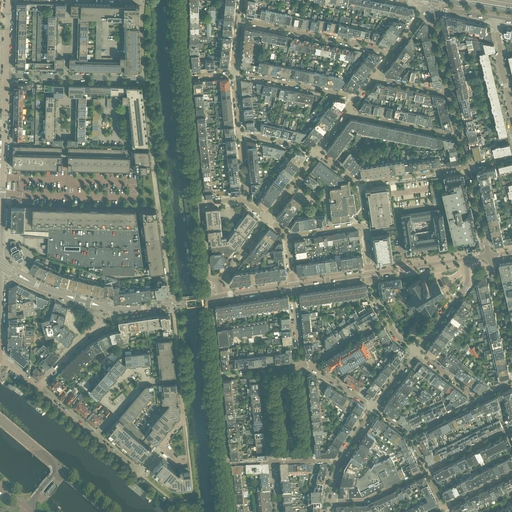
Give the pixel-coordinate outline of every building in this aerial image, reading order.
[(361,8),(364,9),(366,0),(359,0),(358,8),(357,13),(360,13),(361,8)] [(368,15),(369,15),(369,12),(366,12),(367,9),(370,10),(372,1),(368,0),(366,0),(364,9),(363,14),(368,15)] [(371,16),(374,16),(377,2),(372,1),(370,10),(369,12),(369,15),(371,16)] [(380,18),(382,13),(384,3),(377,2),(374,16),(380,18)] [(48,10),(48,15),(52,15),(52,10),(65,10),(66,4),(37,3),(37,10),(38,10),(42,10),(48,10)] [(125,18),(125,20),(139,20),(139,6),(71,4),(70,15),(78,15),(78,20),(88,20),(88,18),(125,18)] [(387,14),(394,15),(395,6),(392,5),(389,4),(387,14)] [(245,15),(259,18),(260,12),(261,9),(246,6),(245,15)] [(399,18),(398,21),(402,22),(405,23),(408,18),(413,12),(413,11),(412,9),(405,8),(401,7),(399,16),(399,18)] [(283,23),(288,24),(292,9),(288,9),(287,14),(285,14),(283,23)] [(189,37),(189,42),(198,41),(211,41),(211,39),(211,35),(211,31),(212,27),(212,22),(214,22),(215,22),(215,10),(207,10),(207,21),(207,32),(207,37),(202,37),(189,37)] [(440,18),(445,38),(450,37),(455,36),(454,31),(452,31),(449,32),(449,29),(448,29),(446,16),(443,15),(440,18)] [(387,23),(385,25),(397,33),(400,29),(391,23),(386,19),(384,21),(387,23)] [(471,22),(470,21),(469,21),(468,21),(466,21),(465,20),(463,20),(463,29),(464,30),(464,31),(469,32),(471,22)] [(392,21),(391,23),(400,29),(405,23),(402,22),(398,21),(396,21),(395,21),(392,21)] [(387,29),(385,31),(394,38),(397,33),(385,25),(384,27),(387,29)] [(384,33),(382,35),(391,42),(394,38),(385,31),(381,28),(380,30),(384,33)] [(417,30),(412,36),(412,37),(415,37),(415,36),(429,33),(428,31),(427,28),(417,30)] [(510,40),(510,38),(511,29),(510,28),(508,28),(507,28),(506,28),(503,31),(504,36),(505,36),(506,36),(507,37),(507,39),(510,40)] [(263,51),(265,52),(268,53),(269,51),(269,50),(266,50),(268,41),(270,42),(272,33),(267,32),(265,45),(264,47),(263,51)] [(376,37),(374,41),(373,42),(388,45),(391,42),(382,35),(379,39),(376,37)] [(446,43),(456,41),(459,41),(459,40),(466,39),(466,38),(465,36),(464,37),(457,38),(456,35),(455,36),(450,37),(445,38),(446,43)] [(286,36),(283,49),(283,51),(286,51),(286,48),(287,45),(289,46),(291,39),(291,37),(286,36)] [(411,52),(413,54),(414,52),(411,51),(412,50),(415,49),(415,48),(415,47),(414,44),(413,38),(412,37),(412,36),(410,38),(404,47),(411,53),(411,52)] [(415,47),(431,43),(430,41),(430,38),(421,40),(421,42),(414,44),(415,47)] [(471,40),(466,40),(467,44),(467,45),(467,44),(468,47),(470,56),(471,55),(471,58),(473,58),(472,55),(475,54),(475,55),(480,53),(488,52),(495,50),(494,44),(484,43),(478,41),(473,40),(471,40)] [(456,41),(446,43),(448,49),(463,46),(463,45),(462,43),(460,43),(457,44),(456,41)] [(463,46),(448,49),(449,54),(449,55),(459,52),(458,49),(461,49),(468,47),(467,44),(467,45),(467,44),(463,45),(463,46)] [(401,51),(411,58),(411,59),(414,56),(415,55),(413,54),(411,52),(411,53),(404,47),(401,51)] [(342,63),(342,65),(342,66),(345,66),(346,62),(348,62),(348,61),(349,59),(350,51),(347,50),(348,49),(345,48),(342,63)] [(420,56),(433,53),(433,51),(432,48),(423,50),(424,52),(419,53),(419,55),(416,56),(417,57),(420,56)] [(349,59),(348,61),(349,62),(350,61),(351,59),(352,59),(353,59),(359,51),(353,50),(353,51),(350,51),(349,59)] [(262,72),(264,58),(265,52),(263,51),(263,52),(264,52),(263,55),(262,55),(261,61),(259,61),(258,65),(257,71),(262,72)] [(359,51),(353,59),(355,61),(357,58),(358,57),(360,58),(363,54),(361,53),(362,52),(360,51),(359,51)] [(398,55),(408,63),(411,58),(401,51),(398,55)] [(449,56),(450,60),(464,57),(465,57),(465,54),(463,54),(462,52),(459,52),(449,55),(449,56)] [(488,52),(480,53),(481,57),(480,57),(481,62),(482,61),(484,70),(491,68),(488,52)] [(270,73),(273,59),(275,54),(273,53),(271,53),(270,59),(271,59),(270,63),(268,62),(266,73),(270,73)] [(366,54),(365,55),(375,63),(379,57),(379,55),(368,53),(367,54),(366,54)] [(365,58),(363,60),(372,67),(375,63),(365,55),(363,54),(362,56),(365,58)] [(408,69),(410,66),(411,65),(410,64),(408,63),(398,55),(395,59),(405,67),(408,69)] [(140,56),(126,56),(127,56),(126,63),(125,63),(125,56),(116,56),(116,61),(120,61),(120,63),(114,63),(75,62),(75,58),(69,58),(69,69),(114,71),(140,71),(140,56)] [(279,75),(284,76),(286,66),(284,66),(286,59),(287,59),(288,57),(283,56),(282,61),(279,75)] [(359,60),(357,62),(369,71),(372,67),(363,60),(360,58),(358,57),(357,58),(359,60)] [(465,59),(464,57),(450,60),(452,65),(462,63),(461,60),(465,59)] [(289,77),(293,78),(295,68),(293,67),(295,61),(296,61),(297,59),(293,58),(292,60),(292,63),(289,77)] [(422,66),(436,63),(435,61),(434,58),(426,60),(426,62),(421,63),(422,64),(419,65),(419,67),(422,66)] [(403,68),(405,67),(395,59),(392,63),(401,71),(403,68)] [(357,62),(354,66),(366,75),(369,71),(357,62)] [(303,80),(307,81),(310,67),(311,63),(308,63),(307,70),(305,70),(303,80)] [(398,75),(401,71),(392,63),(389,67),(398,74),(397,74),(398,75)] [(312,82),(317,83),(320,66),(318,66),(318,69),(317,69),(316,72),(314,72),(312,82)] [(353,69),(352,71),(362,79),(366,75),(354,66),(353,66),(352,68),(353,69)] [(402,78),(408,80),(411,67),(410,66),(408,69),(408,70),(402,78)] [(335,87),(339,88),(341,84),(344,80),(340,77),(341,75),(342,74),(343,71),(345,68),(341,68),(339,67),(338,71),(335,87)] [(397,77),(398,75),(397,74),(398,74),(389,67),(384,73),(385,75),(397,77)] [(422,77),(438,73),(437,71),(437,68),(428,70),(429,72),(424,73),(423,71),(421,72),(422,77)] [(454,76),(464,74),(467,73),(466,68),(453,71),(454,76)] [(491,68),(484,70),(485,73),(484,73),(485,78),(486,78),(488,87),(495,85),(491,68)] [(419,82),(423,83),(423,82),(439,78),(438,75),(439,75),(438,75),(439,75),(438,73),(422,77),(421,72),(420,69),(416,70),(417,71),(419,81),(419,82)] [(348,71),(347,74),(359,83),(362,79),(352,71),(351,71),(350,72),(348,71)] [(349,79),(347,81),(356,87),(359,83),(347,74),(345,76),(349,79)] [(423,82),(423,83),(430,84),(440,86),(441,85),(440,81),(441,81),(440,80),(439,78),(423,82)] [(456,82),(457,87),(468,84),(467,81),(469,81),(469,80),(471,80),(470,78),(456,82)] [(341,84),(339,88),(353,91),(354,90),(356,87),(347,81),(344,85),(341,84)] [(373,98),(375,98),(377,99),(377,96),(378,92),(380,84),(378,84),(378,83),(376,84),(371,91),(367,97),(371,97),(373,98)] [(458,93),(471,90),(477,88),(476,83),(470,84),(468,84),(457,87),(458,93)] [(84,96),(84,93),(84,85),(69,85),(68,96),(76,96),(84,96)] [(495,85),(488,87),(488,90),(489,95),(490,94),(492,103),(499,101),(495,85)] [(130,94),(130,101),(143,101),(141,87),(114,86),(104,86),(104,93),(114,94),(122,94),(122,96),(115,96),(115,101),(125,101),(128,101),(128,94),(130,94)] [(459,98),(468,96),(472,95),(471,90),(458,93),(459,95),(458,96),(459,97),(459,98)] [(423,108),(425,109),(427,109),(429,109),(429,105),(427,94),(424,93),(422,101),(421,108),(423,108)] [(429,105),(445,101),(444,98),(443,97),(427,94),(429,105)] [(357,110),(364,111),(367,98),(366,98),(357,110)] [(331,101),(340,109),(345,103),(344,101),(332,99),(331,100),(331,101)] [(460,103),(462,107),(470,105),(469,103),(474,102),(477,101),(476,99),(475,99),(460,103)] [(330,103),(329,106),(337,112),(340,109),(331,101),(329,100),(328,102),(330,103)] [(437,108),(446,106),(445,101),(429,105),(429,109),(429,110),(433,109),(433,107),(434,107),(434,106),(437,106),(437,108)] [(499,101),(492,103),(492,106),(493,111),(496,120),(503,118),(499,101)] [(318,104),(321,107),(334,116),(337,112),(329,106),(326,104),(325,105),(321,102),(318,104)] [(322,110),(320,112),(331,121),(334,116),(321,107),(320,108),(322,110)] [(463,111),(464,116),(472,114),(472,112),(480,110),(480,107),(477,108),(463,111)] [(278,136),(282,137),(287,119),(288,113),(287,113),(284,112),(283,115),(285,115),(282,127),(280,127),(278,136)] [(320,112),(317,116),(328,124),(331,121),(320,112)] [(316,122),(325,128),(328,124),(317,116),(315,114),(313,116),(315,118),(316,118),(318,119),(316,122)] [(266,133),(270,119),(270,117),(268,116),(266,122),(264,121),(262,132),(266,133)] [(270,134),(274,135),(278,117),(277,116),(276,119),(274,126),(272,125),(270,134)] [(465,120),(466,125),(474,123),(474,120),(480,119),(480,118),(481,118),(481,116),(465,120)] [(503,118),(496,120),(496,123),(497,128),(499,136),(507,135),(507,134),(503,118)] [(354,128),(357,130),(359,120),(354,120),(351,119),(350,120),(348,122),(345,126),(344,127),(351,133),(354,128)] [(286,138),(291,139),(294,125),(295,120),(293,120),(291,126),(289,125),(289,129),(286,138)] [(315,124),(313,126),(322,133),(325,128),(316,122),(314,120),(313,122),(315,124)] [(360,142),(361,135),(364,122),(359,120),(357,130),(356,132),(354,141),(360,142)] [(311,124),(308,128),(319,137),(322,133),(313,126),(311,124)] [(354,135),(351,133),(344,127),(344,128),(342,130),(341,131),(341,132),(351,139),(354,135)] [(309,132),(307,134),(316,141),(319,137),(308,128),(307,130),(309,132)] [(295,140),(299,141),(305,132),(302,130),(301,132),(297,131),(295,140)] [(305,132),(299,141),(302,141),(313,144),(314,143),(316,141),(307,134),(305,132)] [(348,143),(351,139),(341,132),(339,134),(338,135),(344,140),(348,143)] [(469,138),(470,142),(482,139),(482,137),(486,136),(485,134),(481,135),(469,138)] [(335,139),(344,146),(345,147),(346,148),(349,144),(348,143),(344,140),(338,135),(336,138),(336,137),(335,139)] [(444,147),(447,146),(455,144),(454,141),(453,140),(442,138),(443,144),(444,147)] [(332,143),(342,151),(343,152),(346,148),(345,147),(344,146),(335,139),(333,142),(333,141),(332,143)] [(339,155),(342,151),(332,143),(330,145),(329,147),(339,155)] [(509,143),(509,144),(501,146),(501,145),(496,146),(496,147),(492,148),(494,155),(511,151),(511,152),(511,151),(509,144),(510,144),(509,144),(509,143)] [(480,144),(471,146),(473,155),(474,159),(475,160),(481,159),(481,158),(493,156),(492,151),(491,146),(481,148),(480,144)] [(12,146),(12,167),(61,169),(62,147),(12,146)] [(67,169),(130,170),(130,149),(68,147),(68,154),(67,156),(67,169)] [(336,159),(339,155),(329,147),(327,149),(326,151),(336,159)] [(277,148),(275,156),(274,158),(277,159),(279,157),(284,151),(285,150),(277,148)] [(130,149),(130,170),(151,171),(148,150),(130,149)] [(284,151),(288,154),(289,153),(301,161),(305,156),(304,154),(285,150),(284,151)] [(436,151),(438,157),(439,157),(440,166),(442,165),(441,162),(445,161),(445,160),(441,160),(441,159),(441,157),(439,152),(439,151),(436,151)] [(291,156),(289,158),(298,165),(301,161),(289,153),(288,154),(291,156)] [(342,163),(346,166),(353,157),(349,154),(348,155),(342,163)] [(288,160),(286,162),(295,169),(298,165),(289,158),(287,157),(286,158),(288,160)] [(346,166),(350,169),(357,160),(353,157),(346,166)] [(357,174),(360,170),(359,166),(359,165),(360,164),(360,162),(357,160),(350,169),(357,174)] [(284,161),(281,165),(292,173),(295,169),(286,162),(284,161)] [(330,188),(330,189),(331,190),(336,189),(336,188),(340,187),(342,196),(349,195),(347,182),(319,161),(310,172),(317,177),(321,179),(322,177),(326,180),(324,182),(327,184),(330,186),(330,188)] [(282,168),(280,171),(289,177),(292,173),(281,165),(279,163),(277,165),(279,167),(280,166),(282,168)] [(273,171),(274,172),(286,181),(289,177),(280,171),(273,165),(272,167),(271,168),(270,169),(273,171)] [(496,167),(498,176),(500,185),(503,184),(511,182),(511,180),(503,182),(501,174),(504,173),(504,174),(509,173),(509,172),(507,165),(499,167),(496,167)] [(496,167),(488,169),(489,173),(493,172),(494,174),(495,174),(495,177),(498,176),(496,167)] [(477,173),(478,178),(489,175),(488,173),(489,173),(488,169),(478,171),(477,173)] [(276,176),(274,178),(283,185),(286,181),(274,172),(275,173),(274,174),(276,176)] [(305,181),(311,185),(315,188),(319,183),(320,184),(322,182),(317,179),(316,180),(308,174),(304,180),(305,181)] [(445,213),(447,221),(453,242),(461,240),(461,243),(462,243),(464,250),(479,248),(477,238),(476,239),(471,217),(472,217),(471,213),(470,209),(469,206),(468,206),(463,185),(464,184),(462,175),(443,177),(444,185),(443,186),(444,188),(445,188),(445,189),(448,188),(448,190),(440,192),(445,213)] [(478,178),(480,184),(490,182),(489,175),(478,178)] [(272,177),(269,180),(280,189),(283,185),(274,178),(272,177)] [(268,182),(266,185),(277,193),(280,189),(269,180),(267,179),(266,181),(268,182)] [(480,184),(481,190),(492,188),(490,182),(480,184)] [(252,193),(256,187),(258,185),(260,183),(251,184),(252,193)] [(388,184),(365,187),(366,191),(367,191),(371,217),(369,217),(370,223),(375,222),(375,224),(389,222),(388,220),(393,220),(392,214),(390,214),(387,188),(389,188),(388,184)] [(266,185),(263,189),(274,197),(277,193),(266,185)] [(331,190),(330,189),(329,189),(330,197),(328,198),(330,211),(332,211),(333,214),(331,214),(332,221),(332,222),(349,219),(349,217),(351,217),(353,214),(353,212),(355,212),(352,194),(349,195),(342,196),(340,187),(336,188),(336,189),(331,190)] [(481,190),(483,196),(493,194),(492,188),(481,190)] [(259,192),(260,193),(262,194),(271,201),(274,197),(263,189),(261,190),(259,192)] [(252,193),(252,200),(256,203),(265,209),(268,205),(257,197),(254,194),(252,193)] [(255,193),(254,194),(257,197),(268,205),(271,201),(262,194),(260,193),(258,195),(255,193)] [(483,200),(484,202),(497,199),(495,193),(493,194),(483,196),(483,200)] [(292,196),(289,200),(298,207),(299,205),(302,207),(304,208),(305,207),(304,205),(293,197),(292,196)] [(484,204),(485,207),(495,205),(498,204),(497,199),(484,202),(484,204)] [(289,200),(286,204),(295,211),(296,209),(299,210),(300,209),(298,207),(289,200)] [(283,208),(293,216),(295,218),(296,216),(298,213),(295,211),(286,204),(283,208)] [(48,237),(48,238),(55,238),(55,234),(80,235),(79,258),(104,259),(103,266),(104,266),(143,267),(137,225),(135,210),(122,209),(105,209),(89,208),(81,208),(73,208),(65,208),(49,207),(32,207),(25,207),(24,207),(11,206),(11,221),(10,230),(21,230),(24,230),(32,230),(32,236),(48,237)] [(210,245),(212,245),(228,243),(234,248),(235,249),(258,219),(253,216),(251,219),(248,222),(246,225),(244,228),(241,231),(239,235),(233,230),(227,238),(226,238),(226,235),(221,235),(220,224),(218,212),(218,208),(205,209),(205,214),(206,217),(206,218),(208,244),(210,243),(210,245)] [(283,208),(279,213),(289,220),(293,216),(283,208)] [(312,212),(313,213),(313,216),(317,215),(319,226),(325,225),(326,224),(326,223),(327,223),(327,222),(326,213),(324,213),(324,211),(323,211),(322,208),(319,209),(320,212),(316,212),(316,208),(315,208),(313,211),(312,212)] [(156,210),(141,210),(142,218),(143,221),(143,225),(144,232),(145,239),(145,241),(146,245),(147,252),(148,259),(148,262),(149,266),(150,273),(164,271),(163,264),(163,260),(163,257),(162,250),(161,244),(160,240),(160,239),(160,237),(159,230),(158,223),(158,219),(157,219),(157,216),(156,210)] [(439,247),(446,246),(441,213),(438,213),(438,210),(432,210),(409,213),(401,215),(406,252),(413,251),(413,249),(439,245),(439,247)] [(289,220),(279,213),(276,218),(288,227),(292,222),(289,220)] [(297,219),(297,217),(289,228),(292,230),(298,229),(297,219)] [(269,227),(265,232),(274,238),(275,239),(276,237),(275,236),(277,234),(269,227)] [(265,232),(262,236),(271,242),(272,243),(273,241),(272,240),(274,238),(265,232)] [(393,261),(395,260),(395,257),(392,257),(389,234),(372,236),(371,236),(372,244),(371,244),(371,247),(372,247),(374,261),(375,261),(375,263),(393,261)] [(259,240),(267,247),(268,247),(270,245),(269,245),(271,242),(262,236),(259,240)] [(272,249),(282,248),(281,237),(280,236),(275,243),(275,244),(275,247),(274,247),(274,245),(272,247),(271,248),(272,249)] [(293,240),(294,246),(305,244),(314,243),(313,237),(293,240)] [(511,237),(503,238),(493,240),(494,244),(494,246),(511,243),(511,237)] [(10,247),(12,250),(12,251),(16,259),(18,262),(19,262),(24,266),(25,265),(27,264),(25,263),(26,262),(24,260),(23,259),(24,259),(23,259),(22,256),(23,255),(22,254),(23,253),(21,248),(19,249),(18,247),(17,248),(16,245),(15,245),(15,244),(15,241),(11,241),(11,240),(11,241),(10,241),(10,247)] [(259,240),(256,245),(264,251),(265,252),(267,250),(266,249),(267,247),(259,240)] [(228,243),(212,245),(212,254),(211,254),(210,256),(211,265),(211,266),(212,267),(213,267),(216,267),(217,268),(221,268),(222,267),(222,266),(223,265),(223,264),(224,264),(223,259),(228,259),(228,257),(234,248),(228,243)] [(256,245),(252,249),(261,255),(264,258),(265,256),(262,254),(264,251),(256,245)] [(349,247),(352,267),(358,266),(355,246),(351,247),(349,247)] [(355,246),(358,266),(363,265),(361,250),(360,246),(355,246)] [(344,248),(347,268),(352,267),(349,247),(346,248),(344,248)] [(307,255),(312,254),(317,253),(317,252),(315,252),(315,248),(312,248),(313,250),(309,251),(309,252),(306,253),(306,249),(295,251),(295,257),(301,256),(307,255)] [(339,249),(342,268),(347,268),(344,248),(342,248),(341,248),(339,249)] [(252,249),(249,253),(256,258),(259,260),(260,259),(259,258),(261,255),(252,249)] [(334,255),(336,269),(342,268),(339,249),(338,249),(336,249),(333,250),(334,251),(337,250),(337,255),(334,255)] [(324,258),(326,271),(331,270),(329,259),(328,250),(327,250),(327,252),(323,252),(324,258)] [(320,252),(317,252),(317,253),(318,255),(321,255),(321,260),(320,261),(319,258),(318,258),(320,272),(326,271),(324,258),(323,252),(323,251),(322,251),(320,252)] [(251,262),(253,261),(254,261),(256,258),(249,253),(242,263),(251,262)] [(307,255),(301,256),(303,274),(309,273),(307,255)] [(29,269),(37,273),(41,266),(38,264),(39,262),(37,261),(36,264),(34,262),(29,269)] [(501,275),(502,275),(511,272),(511,262),(500,264),(499,265),(500,269),(500,270),(501,273),(501,275)] [(37,273),(44,277),(49,267),(44,265),(43,265),(43,266),(43,267),(41,266),(37,273)] [(44,277),(53,281),(57,270),(53,269),(49,267),(44,277)] [(135,268),(103,267),(103,275),(134,276),(135,268)] [(53,281),(60,283),(62,275),(60,274),(61,272),(57,270),(53,281)] [(241,283),(239,272),(234,273),(228,281),(229,285),(241,283)] [(60,283),(67,285),(70,275),(66,273),(65,276),(62,275),(60,283)] [(67,285),(75,288),(78,279),(75,279),(75,276),(70,275),(67,285)] [(109,294),(113,293),(111,278),(107,276),(106,276),(105,276),(104,279),(107,280),(107,282),(105,282),(105,283),(102,283),(94,280),(94,282),(91,292),(101,294),(109,294)] [(475,285),(475,286),(488,284),(486,277),(482,276),(475,285)] [(75,288),(83,290),(85,281),(86,279),(78,277),(78,279),(75,288)] [(111,278),(113,293),(114,301),(115,302),(120,301),(118,291),(120,290),(119,283),(120,282),(120,280),(114,279),(111,278)] [(91,292),(94,282),(94,281),(87,279),(86,282),(85,281),(83,290),(91,292)] [(156,287),(154,287),(156,296),(163,295),(161,279),(157,279),(158,283),(155,283),(156,287)] [(389,281),(391,296),(396,295),(395,293),(398,292),(399,292),(400,294),(398,295),(400,298),(402,297),(405,303),(406,302),(406,303),(406,304),(406,305),(407,305),(407,306),(408,306),(408,307),(409,307),(410,307),(411,307),(412,307),(413,307),(415,311),(416,311),(416,312),(416,313),(418,316),(422,314),(428,311),(429,312),(431,311),(431,310),(436,306),(435,305),(438,304),(436,301),(439,299),(437,296),(444,292),(442,288),(445,287),(441,281),(438,282),(436,279),(427,284),(424,279),(421,281),(420,279),(414,282),(413,281),(411,282),(411,284),(406,287),(407,289),(405,290),(401,293),(397,286),(401,286),(400,279),(389,281)] [(387,296),(391,296),(389,281),(378,282),(380,297),(382,302),(383,302),(384,303),(387,301),(388,300),(387,297),(387,296)] [(469,294),(473,293),(489,289),(488,285),(488,283),(488,284),(475,286),(476,287),(477,287),(477,291),(476,291),(476,290),(475,290),(471,290),(469,294)] [(9,288),(9,296),(16,296),(16,290),(22,293),(24,288),(17,284),(9,288)] [(365,284),(360,285),(361,296),(361,298),(366,297),(367,299),(368,299),(366,285),(365,284)] [(136,285),(134,286),(136,299),(142,298),(141,289),(139,290),(139,287),(136,287),(136,285)] [(143,289),(141,289),(142,298),(144,298),(146,297),(151,296),(150,288),(149,285),(145,286),(143,286),(143,289)] [(121,290),(120,290),(118,291),(120,301),(125,300),(127,301),(129,300),(128,300),(127,291),(125,292),(125,289),(126,286),(122,287),(123,292),(122,292),(121,290)] [(129,291),(127,291),(128,300),(129,300),(136,299),(134,286),(131,286),(131,288),(129,288),(130,289),(128,289),(129,291)] [(30,291),(24,288),(22,293),(21,295),(26,298),(26,297),(27,296),(30,291)] [(474,298),(475,298),(490,294),(490,293),(489,289),(473,293),(474,298)] [(31,301),(33,301),(36,300),(36,294),(30,291),(27,296),(26,297),(30,299),(31,301)] [(299,295),(301,314),(308,313),(307,311),(307,309),(307,307),(305,293),(300,294),(299,295)] [(36,294),(36,300),(37,304),(42,307),(44,303),(46,304),(48,299),(39,296),(36,294)] [(480,300),(480,303),(492,300),(491,297),(491,296),(490,294),(475,298),(473,299),(474,302),(480,300)] [(468,295),(462,303),(471,310),(471,308),(469,300),(468,297),(468,295)] [(283,310),(284,317),(289,316),(289,313),(289,311),(287,297),(286,296),(281,297),(283,308),(283,310)] [(478,310),(478,309),(493,306),(493,304),(492,300),(480,303),(481,306),(477,306),(478,310)] [(9,302),(8,311),(14,311),(23,309),(24,314),(24,316),(26,316),(38,314),(37,311),(34,310),(34,308),(33,301),(31,301),(25,302),(22,302),(20,302),(21,301),(18,301),(9,302)] [(63,322),(63,321),(67,308),(67,307),(66,307),(61,306),(62,303),(55,301),(50,318),(41,320),(46,338),(54,335),(67,347),(72,341),(71,340),(74,336),(75,336),(75,335),(64,325),(63,325),(62,323),(63,322)] [(368,311),(373,318),(377,316),(370,303),(365,304),(366,307),(368,311)] [(462,303),(459,307),(468,314),(470,315),(472,313),(472,311),(471,310),(462,303)] [(362,309),(369,321),(373,318),(368,311),(366,312),(364,308),(362,305),(360,305),(362,309)] [(355,307),(360,316),(365,323),(369,321),(362,309),(360,310),(357,306),(355,307)] [(479,312),(480,315),(481,314),(483,314),(494,311),(494,308),(493,306),(478,309),(479,312)] [(456,311),(465,318),(466,319),(467,318),(465,317),(468,314),(459,307),(456,311)] [(16,311),(23,309),(14,311),(8,311),(8,318),(24,316),(24,314),(16,315),(16,311)] [(351,312),(352,313),(360,326),(365,323),(360,316),(358,317),(355,310),(351,312)] [(456,311),(453,315),(462,322),(465,318),(456,311)] [(495,315),(494,311),(483,314),(481,314),(480,315),(479,315),(480,320),(483,320),(496,317),(495,315)] [(350,318),(356,328),(360,326),(352,313),(349,315),(350,318)] [(152,317),(147,317),(149,327),(156,326),(154,316),(155,316),(153,315),(152,317)] [(165,315),(161,315),(162,325),(164,325),(165,330),(162,330),(163,335),(168,334),(171,334),(173,334),(173,329),(170,329),(169,315),(165,316),(165,315)] [(453,315),(450,319),(459,326),(460,323),(463,325),(464,326),(465,324),(462,322),(453,315)] [(141,318),(142,328),(146,327),(146,330),(146,334),(150,334),(149,327),(147,317),(141,318)] [(479,324),(479,327),(497,322),(496,319),(496,317),(483,320),(483,321),(482,323),(479,324)] [(138,319),(133,319),(134,329),(135,332),(138,332),(137,329),(142,328),(141,318),(139,318),(138,319)] [(348,323),(353,331),(356,328),(350,318),(347,320),(348,323)] [(126,320),(124,321),(125,321),(127,331),(130,332),(129,330),(131,330),(131,332),(135,332),(134,329),(133,319),(128,320),(126,320)] [(302,328),(303,335),(320,333),(323,332),(323,329),(322,324),(322,319),(320,320),(318,320),(319,324),(316,324),(311,325),(307,326),(307,327),(303,328),(302,328)] [(341,328),(345,335),(349,333),(342,320),(341,319),(339,320),(343,327),(341,328)] [(342,320),(349,333),(353,331),(348,323),(347,324),(344,319),(342,320)] [(450,319),(447,323),(456,330),(457,327),(460,329),(460,330),(463,332),(466,334),(468,332),(459,326),(450,319)] [(217,330),(219,346),(229,344),(232,343),(231,336),(233,336),(239,335),(239,336),(240,336),(245,335),(245,334),(261,331),(261,333),(269,332),(267,320),(217,328),(218,328),(218,330),(217,330)] [(121,330),(120,330),(120,332),(127,331),(125,321),(124,321),(118,322),(119,328),(120,327),(121,330)] [(334,332),(338,339),(342,337),(335,326),(333,322),(330,323),(333,327),(335,331),(334,332)] [(484,328),(484,331),(498,328),(498,326),(497,322),(479,327),(480,329),(484,328)] [(447,323),(444,327),(454,335),(455,336),(457,333),(458,332),(456,330),(447,323)] [(335,326),(342,337),(345,335),(341,328),(339,324),(335,326)] [(328,331),(334,342),(338,339),(334,332),(332,333),(330,330),(328,326),(326,327),(327,327),(329,331),(328,331)] [(326,336),(331,344),(334,342),(328,331),(329,331),(327,327),(325,328),(327,331),(326,331),(328,335),(326,336)] [(379,336),(386,332),(384,327),(382,327),(375,331),(377,334),(376,334),(374,333),(376,338),(379,336)] [(455,336),(454,335),(444,327),(441,331),(450,338),(453,340),(454,337),(456,339),(457,337),(455,336)] [(480,338),(488,336),(500,333),(499,330),(498,328),(484,331),(481,332),(482,334),(480,338)] [(7,344),(7,345),(20,345),(31,345),(32,341),(34,331),(24,330),(24,332),(19,331),(19,329),(8,329),(8,334),(8,335),(8,338),(7,338),(8,338),(8,339),(7,339),(8,339),(8,341),(7,340),(7,341),(8,341),(8,344),(7,344)] [(120,330),(114,331),(116,341),(116,342),(120,342),(120,341),(123,340),(123,341),(128,340),(127,331),(120,332),(120,330)] [(110,333),(108,333),(111,345),(113,344),(116,344),(116,342),(116,341),(114,331),(113,332),(111,332),(110,333)] [(441,331),(438,335),(450,344),(451,342),(456,346),(455,348),(459,351),(459,350),(461,347),(462,347),(453,340),(450,338),(441,331)] [(374,346),(377,344),(376,341),(374,342),(373,342),(372,341),(372,340),(376,338),(374,333),(373,332),(368,335),(374,346)] [(377,344),(379,343),(389,337),(386,332),(379,336),(380,339),(378,340),(376,341),(377,344)] [(101,337),(106,345),(108,348),(112,347),(111,345),(108,333),(106,334),(101,337)] [(485,340),(485,342),(501,339),(501,337),(500,337),(500,333),(488,336),(489,339),(485,340)] [(375,348),(374,346),(368,335),(365,337),(366,337),(362,339),(367,347),(370,346),(372,349),(375,348)] [(438,335),(435,339),(445,347),(447,344),(450,347),(448,349),(450,351),(453,347),(450,344),(438,335)] [(97,339),(96,340),(101,348),(103,347),(104,349),(105,348),(107,349),(108,348),(106,345),(101,337),(97,339)] [(156,341),(160,377),(163,377),(175,376),(171,339),(170,340),(169,337),(168,337),(164,337),(157,338),(157,341),(156,341)] [(385,345),(384,345),(392,341),(389,337),(379,343),(380,345),(384,343),(385,345)] [(332,358),(330,359),(329,359),(328,360),(326,361),(329,366),(331,365),(333,365),(336,370),(337,369),(339,368),(341,370),(344,369),(348,366),(354,362),(355,362),(354,361),(356,360),(357,360),(363,356),(364,357),(370,353),(367,347),(362,339),(359,341),(358,341),(355,343),(355,344),(353,345),(352,346),(350,347),(349,347),(346,349),(344,350),(343,351),(341,352),(340,353),(340,352),(337,354),(336,355),(333,357),(332,358)] [(435,339),(432,343),(443,352),(446,348),(445,347),(435,339)] [(490,344),(491,347),(502,344),(501,341),(501,339),(485,342),(486,345),(490,344)] [(94,341),(89,344),(96,353),(97,353),(96,352),(98,350),(99,352),(101,351),(100,350),(101,349),(101,348),(96,340),(94,341)] [(393,349),(394,348),(396,344),(392,341),(384,345),(384,346),(386,348),(385,350),(384,350),(382,353),(385,355),(387,352),(389,350),(391,347),(393,349)] [(44,358),(43,359),(51,365),(53,361),(54,361),(58,356),(47,346),(43,343),(38,349),(35,352),(37,353),(37,354),(41,350),(42,352),(40,354),(44,358)] [(432,343),(429,347),(439,355),(440,352),(441,353),(442,353),(443,352),(432,343)] [(86,347),(85,348),(91,356),(92,358),(93,356),(95,355),(94,354),(96,353),(89,344),(86,347)] [(396,350),(396,351),(398,352),(397,353),(399,354),(400,354),(402,356),(402,355),(405,352),(405,350),(396,344),(394,348),(396,350)] [(485,354),(489,353),(504,350),(503,348),(502,344),(491,347),(491,350),(484,351),(485,354)] [(10,353),(16,359),(25,349),(26,348),(25,346),(22,346),(20,349),(18,347),(20,345),(7,345),(7,348),(9,349),(10,349),(10,353)] [(426,351),(441,363),(444,359),(443,357),(440,356),(439,355),(429,347),(426,351)] [(83,350),(79,353),(86,360),(88,359),(89,360),(91,359),(89,357),(91,356),(85,348),(83,350)] [(15,361),(22,367),(28,360),(28,359),(26,357),(28,355),(29,352),(25,349),(16,359),(15,361)] [(317,350),(305,352),(305,356),(308,358),(320,350),(320,349),(317,349),(317,350)] [(491,359),(494,358),(505,355),(504,352),(504,350),(489,353),(489,354),(487,355),(488,358),(490,358),(491,359)] [(389,360),(395,365),(399,360),(402,356),(400,354),(399,354),(397,353),(398,352),(396,351),(393,354),(389,360)] [(79,353),(69,362),(76,369),(78,367),(80,369),(81,367),(80,366),(82,364),(84,365),(85,364),(84,362),(86,360),(79,353)] [(125,356),(122,358),(123,360),(126,365),(128,365),(128,366),(133,366),(131,354),(125,354),(125,356)] [(441,363),(445,365),(452,356),(450,354),(448,357),(446,356),(444,359),(441,363)] [(448,368),(456,358),(452,355),(452,356),(445,365),(448,368)] [(490,362),(491,364),(506,361),(506,359),(505,355),(494,358),(494,361),(490,362)] [(51,365),(43,359),(41,357),(37,362),(39,363),(47,369),(51,365)] [(117,359),(113,363),(123,371),(125,368),(124,367),(126,365),(123,360),(122,358),(118,359),(117,359)] [(448,368),(452,371),(459,361),(456,358),(448,368)] [(385,365),(384,367),(390,372),(393,368),(383,361),(382,360),(380,359),(380,360),(379,361),(385,365)] [(384,360),(383,361),(393,368),(395,365),(389,360),(388,362),(386,360),(385,359),(385,360),(384,360)] [(31,374),(34,377),(41,369),(39,367),(38,369),(35,367),(36,366),(30,361),(30,365),(30,368),(33,370),(32,370),(33,371),(31,374)] [(333,368),(331,365),(329,366),(326,361),(321,364),(321,367),(328,371),(331,372),(331,371),(330,370),(333,368)] [(411,370),(408,375),(411,378),(422,363),(419,361),(413,368),(415,369),(413,371),(411,370)] [(452,371),(455,373),(462,364),(463,363),(459,361),(452,371)] [(496,366),(496,369),(507,366),(507,363),(506,361),(491,364),(488,365),(489,367),(491,367),(496,366)] [(60,372),(60,373),(62,375),(65,377),(67,379),(68,378),(70,379),(72,377),(71,375),(73,373),(75,374),(76,373),(75,371),(76,369),(69,362),(66,366),(63,369),(60,372)] [(109,365),(108,366),(118,375),(119,373),(120,374),(123,371),(113,363),(111,366),(109,365)] [(426,366),(422,363),(411,378),(413,379),(417,374),(418,375),(426,366)] [(462,364),(455,373),(459,376),(466,366),(468,364),(466,363),(465,365),(463,363),(462,364)] [(377,364),(375,366),(388,375),(390,372),(384,367),(382,368),(377,364)] [(108,370),(106,373),(115,380),(117,377),(116,376),(118,375),(108,366),(106,368),(108,370)] [(380,372),(378,373),(385,379),(388,375),(375,366),(374,367),(380,372)] [(429,369),(426,366),(418,375),(422,378),(429,369)] [(459,376),(463,379),(468,372),(466,371),(468,367),(466,366),(459,376)] [(490,376),(490,377),(509,372),(508,370),(507,366),(496,369),(497,372),(488,374),(490,376)] [(41,369),(34,377),(38,380),(46,370),(43,367),(41,369)] [(432,371),(429,369),(422,378),(421,379),(423,380),(426,377),(427,378),(432,371)] [(463,379),(466,382),(473,372),(473,371),(472,370),(469,373),(468,372),(463,379)] [(372,371),(371,373),(383,382),(385,379),(378,373),(377,375),(372,371)] [(436,374),(432,371),(427,378),(429,379),(427,383),(428,384),(429,383),(436,374)] [(474,371),(473,372),(466,382),(470,384),(475,377),(476,375),(477,374),(474,371)] [(509,372),(490,377),(494,384),(510,376),(509,372)] [(101,374),(100,376),(110,384),(111,382),(112,383),(115,380),(106,373),(103,376),(101,374)] [(321,382),(322,381),(319,379),(310,373),(309,373),(307,375),(307,380),(308,382),(308,384),(317,383),(321,382)] [(340,378),(346,382),(350,375),(347,373),(344,375),(340,378)] [(375,378),(373,380),(380,385),(383,382),(371,373),(369,374),(375,378)] [(346,382),(350,385),(356,375),(354,374),(352,377),(350,375),(346,382)] [(439,376),(436,374),(429,383),(431,385),(433,382),(434,383),(439,376)] [(470,384),(473,387),(480,377),(480,376),(479,375),(478,374),(477,376),(476,375),(475,377),(470,384)] [(350,385),(353,387),(360,378),(358,376),(356,375),(350,385)] [(405,379),(412,384),(413,382),(416,384),(417,382),(415,380),(413,379),(411,378),(408,375),(405,379)] [(100,379),(98,382),(107,390),(110,386),(109,385),(110,384),(100,376),(99,377),(100,379)] [(443,379),(439,376),(434,383),(436,385),(434,388),(435,390),(443,379)] [(480,377),(473,387),(477,390),(482,383),(483,381),(484,380),(482,379),(482,378),(481,377),(480,377)] [(50,386),(54,390),(60,382),(55,378),(50,384),(50,386)] [(360,378),(353,387),(357,389),(360,386),(361,384),(364,381),(360,378)] [(366,380),(368,381),(378,389),(380,385),(373,380),(372,382),(367,378),(366,380)] [(405,379),(402,383),(411,389),(413,387),(417,390),(418,389),(414,386),(412,384),(405,379)] [(434,391),(436,392),(440,387),(441,388),(446,382),(443,379),(435,390),(434,391)] [(370,385),(368,387),(375,392),(378,389),(368,381),(367,383),(370,385)] [(482,383),(477,390),(479,391),(490,386),(483,381),(482,383)] [(60,382),(54,390),(59,393),(60,393),(66,387),(60,382)] [(94,383),(92,385),(102,393),(103,392),(104,393),(107,390),(98,382),(95,385),(94,383)] [(324,394),(326,395),(331,387),(323,382),(322,385),(322,386),(322,388),(322,391),(324,391),(324,394)] [(439,396),(440,397),(450,384),(446,382),(441,388),(443,390),(439,396)] [(151,472),(167,485),(179,489),(179,488),(191,487),(189,467),(184,468),(179,468),(180,471),(178,472),(178,471),(162,458),(152,449),(140,439),(144,435),(156,444),(180,416),(176,383),(160,385),(153,386),(146,386),(145,386),(120,416),(118,419),(105,433),(140,463),(151,472)] [(363,383),(360,386),(372,396),(375,392),(368,387),(367,389),(363,386),(365,384),(363,383)] [(412,393),(411,393),(416,396),(417,394),(411,389),(402,383),(399,387),(408,393),(410,395),(412,393)] [(443,401),(444,399),(443,398),(445,395),(447,393),(448,394),(453,387),(450,384),(440,397),(441,397),(442,398),(442,399),(443,401)] [(102,393),(92,385),(91,386),(93,388),(90,391),(99,399),(102,396),(101,395),(102,393)] [(372,396),(360,386),(357,391),(370,399),(372,396)] [(326,399),(328,400),(335,389),(331,387),(326,395),(324,398),(326,399)] [(399,387),(396,391),(405,398),(406,396),(410,398),(411,396),(410,395),(408,393),(399,387)] [(453,387),(448,394),(446,398),(447,398),(447,397),(448,398),(450,396),(451,397),(457,389),(453,387)] [(28,395),(27,393),(18,388),(17,388),(16,390),(16,391),(26,396),(27,396),(28,395)] [(63,390),(57,397),(62,401),(68,394),(72,389),(70,388),(66,392),(63,390)] [(70,391),(71,392),(65,399),(67,401),(67,402),(68,403),(69,403),(76,395),(73,393),(76,390),(73,388),(70,391)] [(430,392),(426,389),(425,389),(424,388),(417,397),(422,401),(423,402),(430,398),(433,394),(432,394),(430,392)] [(330,402),(331,403),(332,403),(334,400),(338,392),(335,389),(328,400),(328,401),(327,401),(327,403),(329,404),(330,402)] [(452,399),(448,402),(448,403),(451,401),(452,402),(454,399),(455,400),(457,397),(458,398),(462,393),(457,389),(451,397),(451,398),(452,399)] [(497,396),(498,399),(504,396),(505,399),(511,395),(511,389),(497,396)] [(396,391),(393,395),(402,401),(405,398),(396,391)] [(331,403),(335,405),(336,404),(342,394),(338,392),(334,400),(332,403),(331,403)] [(80,393),(73,402),(75,404),(73,406),(74,407),(74,408),(76,409),(77,409),(77,410),(83,403),(81,401),(84,397),(80,393)] [(455,400),(460,403),(467,400),(467,397),(462,393),(458,398),(457,397),(455,400)] [(336,404),(335,405),(336,405),(337,406),(339,407),(344,399),(346,396),(344,395),(343,395),(342,394),(336,404)] [(393,395),(392,397),(403,405),(403,404),(404,403),(403,402),(402,401),(393,395)] [(442,399),(440,400),(438,395),(436,396),(438,401),(443,411),(447,410),(443,402),(443,401),(442,399)] [(344,407),(346,408),(348,404),(349,402),(351,400),(346,396),(344,399),(339,407),(342,410),(344,407)] [(497,414),(500,421),(503,420),(498,399),(497,396),(490,400),(496,413),(497,414)] [(394,416),(399,410),(401,408),(402,409),(405,411),(409,408),(403,404),(403,405),(392,397),(390,399),(389,398),(387,401),(388,402),(384,407),(383,407),(383,409),(384,409),(394,416)] [(44,407),(34,399),(32,402),(41,409),(44,407)] [(351,400),(349,402),(362,411),(364,407),(352,399),(351,400)] [(433,400),(434,402),(439,413),(443,411),(438,401),(436,402),(436,401),(435,401),(435,399),(433,400)] [(443,401),(443,402),(447,410),(460,403),(455,400),(454,399),(452,402),(451,401),(448,403),(448,402),(446,401),(444,399),(443,401)] [(490,400),(486,402),(492,415),(494,414),(496,413),(490,400)] [(82,413),(82,414),(88,407),(85,405),(86,403),(84,402),(83,403),(77,410),(79,411),(79,412),(81,413),(82,413)] [(349,402),(348,404),(354,408),(352,410),(360,414),(362,411),(349,402)] [(430,404),(436,415),(439,413),(434,402),(430,404)] [(486,402),(482,404),(488,417),(489,417),(490,416),(492,415),(486,402)] [(425,404),(432,417),(436,415),(430,404),(428,405),(427,403),(425,404)] [(421,404),(417,405),(418,409),(425,421),(428,419),(424,411),(423,412),(421,409),(420,407),(422,406),(421,404)] [(422,407),(424,411),(428,419),(432,417),(425,404),(424,405),(424,406),(422,407)] [(482,404),(478,405),(483,416),(485,415),(486,417),(487,418),(488,417),(482,404)] [(478,405),(474,407),(478,415),(480,414),(481,417),(483,420),(485,419),(483,416),(478,405)] [(88,415),(89,416),(91,413),(92,411),(88,407),(82,414),(83,414),(83,415),(84,416),(85,416),(86,417),(88,415)] [(474,407),(470,409),(474,417),(477,423),(479,422),(481,421),(479,418),(477,419),(476,416),(478,415),(474,407)] [(346,408),(345,410),(357,418),(360,414),(352,410),(351,412),(346,408)] [(401,408),(399,410),(394,416),(397,419),(402,413),(400,411),(402,409),(401,408)] [(409,409),(411,414),(417,425),(421,423),(417,415),(415,412),(413,413),(411,408),(409,409)] [(415,412),(417,415),(421,423),(425,421),(418,409),(416,410),(415,411),(415,412)] [(349,415),(348,417),(355,422),(357,418),(345,410),(344,412),(349,415)] [(91,422),(92,422),(98,415),(93,411),(91,413),(89,416),(87,418),(89,419),(89,420),(89,421),(90,422),(91,422)] [(467,411),(463,413),(466,420),(468,419),(470,422),(469,422),(470,424),(472,422),(467,411)] [(341,415),(340,417),(344,419),(353,425),(355,422),(348,417),(347,419),(343,416),(344,414),(342,413),(341,415)] [(397,419),(401,422),(406,415),(406,414),(405,415),(402,413),(397,419)] [(463,413),(459,415),(465,427),(467,426),(466,424),(465,421),(466,420),(463,413)] [(407,414),(406,415),(401,422),(408,428),(410,428),(413,426),(409,419),(406,417),(407,416),(407,414)] [(500,421),(497,414),(494,415),(496,418),(496,417),(497,420),(495,421),(499,429),(503,427),(503,426),(502,424),(500,421)] [(98,415),(92,422),(92,423),(94,424),(95,425),(95,424),(97,426),(98,424),(99,424),(100,423),(103,419),(98,415)] [(459,415),(455,417),(460,427),(462,426),(464,429),(465,428),(465,427),(459,415)] [(489,417),(495,430),(499,429),(495,421),(493,422),(490,416),(489,417)] [(344,425),(350,429),(353,425),(344,419),(340,417),(339,419),(341,420),(344,422),(343,424),(344,425)] [(376,418),(369,430),(372,433),(377,426),(382,420),(379,417),(378,417),(376,418)] [(455,417),(451,419),(456,429),(457,430),(459,429),(458,428),(460,427),(455,417)] [(488,425),(492,432),(495,430),(489,417),(488,417),(487,418),(486,418),(489,424),(488,425)] [(451,419),(448,420),(451,428),(453,427),(455,430),(456,429),(451,419)] [(379,428),(376,431),(375,432),(377,433),(378,432),(385,422),(382,420),(377,426),(379,428)] [(448,420),(444,422),(449,433),(453,431),(451,428),(448,420)] [(481,421),(488,434),(492,432),(488,425),(486,426),(483,420),(481,421)] [(338,421),(335,424),(348,432),(350,429),(344,425),(343,424),(341,423),(340,424),(338,423),(339,422),(338,421)] [(482,428),(480,429),(484,436),(488,434),(481,421),(479,422),(477,423),(479,426),(481,426),(482,428)] [(389,425),(385,422),(378,432),(377,433),(376,435),(379,438),(380,436),(379,435),(382,430),(384,432),(389,425)] [(444,422),(440,424),(445,435),(449,433),(444,422)] [(340,429),(339,431),(346,436),(348,432),(335,424),(333,427),(334,428),(335,427),(340,429)] [(440,424),(436,426),(443,440),(444,439),(445,439),(443,436),(445,435),(440,424)] [(392,428),(389,425),(384,432),(385,433),(383,436),(385,437),(392,428)] [(472,432),(476,440),(480,438),(474,427),(473,425),(469,427),(471,429),(472,428),(474,431),(472,432)] [(436,426),(432,428),(436,436),(438,434),(440,438),(441,441),(443,440),(436,426)] [(474,427),(480,438),(484,436),(480,429),(479,427),(479,426),(476,427),(476,426),(474,427)] [(395,430),(392,428),(385,437),(387,438),(389,435),(390,437),(395,430)] [(435,443),(437,443),(434,436),(436,436),(432,428),(428,430),(435,444),(435,443)] [(331,431),(332,432),(344,439),(346,436),(339,431),(338,433),(334,430),(332,429),(331,431)] [(465,436),(468,444),(472,442),(466,430),(465,429),(464,429),(467,435),(465,436)] [(362,441),(370,447),(377,451),(380,447),(376,438),(371,435),(372,433),(369,430),(362,441)] [(399,433),(395,430),(390,437),(393,439),(392,440),(393,441),(399,433)] [(433,443),(433,445),(435,444),(428,430),(424,432),(428,439),(430,438),(432,444),(433,443)] [(466,430),(472,442),(476,440),(472,432),(471,430),(469,431),(468,430),(466,430)] [(335,437),(334,438),(341,443),(344,439),(332,432),(331,434),(335,437)] [(416,436),(418,441),(421,439),(423,442),(425,441),(428,439),(424,432),(416,436)] [(392,442),(394,444),(403,436),(399,433),(393,441),(392,442)] [(459,434),(464,446),(468,444),(465,436),(463,437),(461,433),(459,434)] [(457,440),(461,447),(464,446),(459,434),(456,435),(457,436),(458,439),(457,440)] [(328,435),(328,436),(326,439),(339,447),(341,443),(334,438),(333,441),(330,439),(331,437),(328,435)] [(450,436),(457,449),(461,447),(457,440),(456,437),(455,437),(452,436),(451,435),(450,436)] [(394,444),(395,447),(406,440),(405,438),(403,436),(394,444)] [(449,444),(453,451),(457,449),(450,436),(449,437),(451,443),(449,444)] [(502,438),(508,451),(509,451),(511,450),(508,446),(511,444),(511,443),(510,441),(507,436),(502,438)] [(498,440),(497,441),(502,449),(505,448),(506,452),(508,451),(502,438),(498,440)] [(326,439),(325,441),(326,442),(325,443),(337,450),(339,447),(326,439)] [(443,440),(449,453),(453,451),(449,444),(447,445),(444,439),(443,440)] [(400,446),(401,448),(408,444),(406,440),(395,447),(396,448),(400,446)] [(442,448),(445,455),(449,453),(443,440),(441,441),(442,444),(444,447),(442,448)] [(373,455),(374,456),(375,454),(372,452),(369,449),(370,447),(362,441),(358,446),(367,452),(373,455)] [(497,441),(493,443),(500,456),(502,455),(499,450),(502,449),(497,441)] [(324,442),(323,443),(328,455),(334,455),(337,450),(325,443),(324,442)] [(357,484),(342,481),(338,495),(340,497),(340,496),(364,496),(367,494),(381,487),(401,477),(394,464),(396,463),(397,462),(398,462),(396,457),(395,455),(392,450),(392,449),(389,447),(385,444),(383,442),(383,443),(380,447),(377,451),(375,454),(374,456),(371,461),(367,468),(360,477),(358,477),(357,484)] [(421,447),(423,451),(434,445),(433,445),(433,443),(432,444),(433,444),(431,445),(430,442),(428,443),(426,444),(421,447)] [(435,443),(435,444),(433,445),(434,445),(423,451),(425,454),(432,451),(432,450),(434,449),(437,448),(435,443)] [(435,443),(437,448),(442,457),(445,455),(442,448),(440,449),(437,443),(435,443)] [(493,443),(489,445),(493,454),(495,452),(497,455),(494,456),(495,458),(500,456),(493,443)] [(397,452),(398,454),(410,448),(408,444),(401,448),(402,449),(397,452)] [(489,445),(484,447),(489,458),(491,457),(490,455),(493,454),(489,445)] [(367,452),(358,446),(355,450),(367,458),(368,459),(369,456),(368,455),(367,455),(368,454),(367,454),(368,453),(367,452)] [(479,449),(484,458),(486,457),(487,460),(485,461),(485,462),(486,463),(490,461),(491,461),(490,459),(489,458),(484,447),(479,449)] [(410,448),(398,454),(395,455),(396,457),(399,456),(404,454),(405,456),(412,452),(410,448)] [(425,454),(427,460),(430,458),(429,456),(432,455),(431,453),(433,452),(434,452),(434,451),(434,450),(435,449),(434,449),(432,450),(432,451),(425,454)] [(479,449),(475,452),(480,462),(482,465),(486,463),(485,462),(484,463),(483,461),(482,461),(481,459),(484,458),(479,449)] [(366,461),(367,458),(355,450),(352,455),(364,463),(366,464),(367,462),(366,461)] [(430,458),(427,460),(429,463),(438,459),(435,453),(434,451),(434,452),(433,452),(431,453),(432,455),(429,456),(430,458)] [(412,452),(405,456),(406,457),(401,460),(402,462),(414,456),(412,452)] [(478,462),(480,462),(475,452),(470,454),(475,463),(477,461),(478,462)] [(470,454),(466,456),(471,467),(473,466),(472,464),(475,463),(470,454)] [(350,459),(349,460),(362,467),(364,463),(352,455),(350,459)] [(414,456),(402,462),(403,464),(408,461),(409,463),(416,459),(414,456)] [(461,459),(465,467),(468,466),(470,471),(472,470),(471,467),(466,456),(461,459)] [(497,464),(501,472),(506,470),(501,459),(500,456),(495,458),(495,459),(496,461),(499,460),(500,462),(497,464)] [(501,459),(506,470),(511,467),(506,459),(504,460),(503,458),(501,459)] [(406,467),(407,469),(408,469),(418,464),(416,459),(409,463),(410,465),(407,467),(406,467)] [(456,461),(462,472),(464,471),(463,468),(465,467),(461,459),(456,461)] [(347,464),(360,469),(362,467),(349,460),(347,464)] [(490,461),(497,474),(501,472),(497,464),(495,465),(492,460),(491,461),(490,461)] [(452,463),(456,472),(459,470),(460,472),(462,472),(456,461),(452,463)] [(488,468),(492,476),(497,474),(490,461),(486,463),(487,465),(487,466),(490,465),(491,467),(488,468)] [(397,466),(396,463),(394,464),(401,477),(405,475),(403,471),(402,470),(402,469),(402,468),(400,469),(398,466),(399,466),(398,465),(397,466)] [(447,465),(452,474),(453,476),(455,475),(454,473),(456,472),(452,463),(447,465)] [(482,465),(481,465),(482,467),(483,468),(488,479),(492,476),(488,468),(486,469),(485,467),(487,466),(487,465),(486,463),(482,465)] [(345,467),(344,469),(356,472),(357,471),(359,471),(360,469),(347,464),(345,467)] [(418,464),(408,469),(407,469),(403,471),(405,475),(413,471),(420,468),(418,464)] [(443,468),(448,478),(449,479),(450,481),(451,480),(450,477),(449,475),(452,474),(447,465),(443,468)] [(479,473),(483,481),(488,479),(483,468),(482,467),(481,465),(480,466),(477,468),(478,471),(481,469),(481,471),(479,473)] [(279,470),(280,476),(288,476),(287,468),(281,469),(280,469),(279,470)] [(447,482),(449,481),(450,481),(449,479),(448,478),(443,468),(438,470),(443,478),(445,477),(446,480),(447,482)] [(249,478),(250,478),(256,478),(256,470),(250,470),(250,469),(247,469),(247,470),(242,470),(243,478),(245,478),(249,478)] [(256,478),(268,477),(268,474),(267,474),(267,469),(266,469),(262,469),(256,470),(256,478)] [(241,478),(243,478),(242,470),(231,471),(232,479),(241,478)] [(440,480),(443,478),(438,470),(434,472),(440,485),(442,484),(440,480)] [(470,477),(474,486),(479,483),(473,472),(472,470),(470,471),(467,472),(469,475),(471,474),(472,476),(470,477)] [(473,472),(479,483),(483,481),(479,473),(477,473),(476,470),(476,471),(473,472)] [(463,475),(464,477),(469,488),(474,486),(470,477),(467,478),(466,476),(469,475),(467,472),(465,474),(463,475)] [(343,474),(342,481),(357,484),(358,477),(357,476),(343,474)] [(280,476),(281,484),(288,484),(288,477),(288,476),(280,476)] [(425,477),(409,484),(411,487),(419,483),(426,480),(425,477)] [(460,482),(465,490),(469,488),(464,477),(462,478),(463,480),(460,482)] [(130,478),(126,484),(144,499),(149,494),(130,478)] [(456,484),(460,492),(465,490),(460,482),(458,483),(456,479),(454,480),(456,484)] [(428,484),(426,480),(419,483),(420,485),(416,487),(417,489),(418,489),(428,484)] [(446,485),(447,488),(451,497),(452,497),(456,495),(450,484),(449,481),(447,482),(447,483),(447,484),(446,485)] [(504,482),(501,484),(506,495),(506,496),(509,495),(506,491),(508,490),(504,482)] [(450,484),(456,495),(460,492),(456,484),(453,485),(452,483),(450,484)] [(409,484),(405,486),(410,496),(414,494),(411,487),(409,484)] [(430,487),(428,484),(418,489),(420,492),(430,487)] [(451,497),(447,488),(446,489),(443,484),(440,486),(447,499),(451,497)] [(497,485),(502,496),(502,497),(506,495),(501,484),(497,485)] [(497,485),(493,487),(499,498),(502,496),(497,485)] [(405,486),(401,488),(405,495),(407,494),(410,501),(412,500),(410,496),(405,486)] [(432,491),(430,487),(420,492),(422,496),(425,495),(432,491)] [(493,487),(489,489),(494,497),(495,496),(497,499),(499,498),(493,487)] [(401,488),(397,490),(404,504),(408,502),(407,500),(405,501),(403,496),(405,495),(401,488)] [(397,490),(393,492),(397,499),(399,498),(401,503),(399,504),(400,506),(403,504),(404,504),(397,490)] [(427,498),(428,501),(431,499),(430,498),(434,496),(432,491),(425,495),(422,496),(425,499),(427,498)] [(486,491),(482,493),(486,501),(488,500),(490,503),(490,504),(492,503),(491,502),(486,491)] [(393,492),(389,494),(396,507),(398,507),(396,504),(397,504),(395,500),(397,499),(393,492)] [(486,501),(482,493),(478,495),(485,509),(487,508),(487,506),(484,502),(486,501)] [(389,494),(386,496),(389,503),(391,502),(394,509),(396,508),(396,507),(389,494)] [(258,511),(271,511),(271,506),(269,506),(269,502),(270,502),(270,495),(261,496),(257,496),(258,511)] [(478,495),(475,496),(479,505),(481,504),(484,509),(485,509),(478,495)] [(386,496),(382,498),(389,511),(391,510),(389,507),(387,504),(389,503),(386,496)] [(420,497),(426,509),(431,507),(428,501),(427,498),(425,499),(422,496),(420,497)] [(428,501),(431,507),(437,504),(438,502),(437,502),(434,496),(430,498),(431,499),(428,501)] [(475,496),(471,498),(478,511),(480,511),(477,505),(479,505),(475,496)] [(417,501),(422,511),(426,509),(420,497),(418,498),(416,499),(417,501)] [(382,498),(378,500),(382,507),(383,506),(384,506),(386,510),(385,510),(384,511),(387,511),(389,511),(382,498)] [(471,498),(467,500),(473,511),(475,511),(478,511),(471,498)] [(412,500),(417,511),(420,511),(422,511),(417,501),(415,502),(414,499),(412,500)] [(382,507),(378,500),(374,502),(378,511),(384,511),(383,511),(382,511),(380,508),(382,507)] [(467,500),(464,502),(468,511),(472,511),(473,511),(467,500)] [(378,511),(374,502),(370,504),(373,511),(375,510),(376,511),(378,511)]
